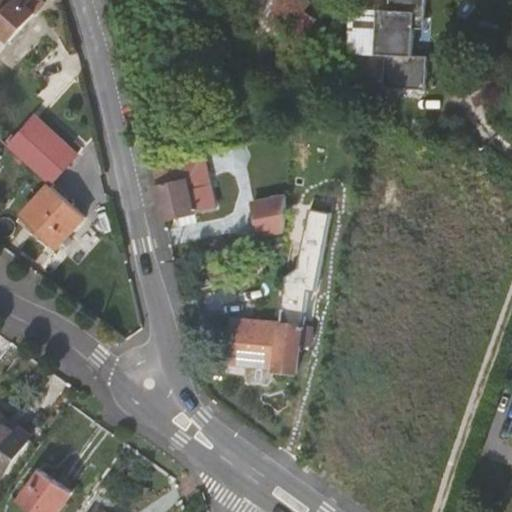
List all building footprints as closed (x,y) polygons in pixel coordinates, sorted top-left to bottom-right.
[(0,0),(0,28),(9,37),(41,0),(0,0)] [(281,0),(274,13),(283,19),(295,0),(281,0)] [(295,0),(283,19),(295,27),(311,0),(295,0)] [(429,55),(413,54),(415,19),(425,20),(425,0),(389,0),(389,8),(378,8),(376,53),(386,54),(384,88),(427,90),(429,55)] [(297,27),(302,31),(316,10),(310,7),(297,27)] [(353,52),(376,53),(378,8),(355,7),(353,52)] [(316,10),(302,31),(309,36),(322,15),(316,10)] [(48,88),(59,98),(75,81),(64,71),(48,88)] [(86,155),(40,115),(14,145),(57,182),(60,185),(86,155)] [(204,156),(152,168),(165,220),(179,217),(196,213),(217,208),(204,156)] [(63,242),(88,211),(60,185),(57,182),(30,213),(63,242)] [(294,226),(298,192),(265,196),(269,228),(294,226)] [(313,200),(301,198),(297,225),(310,227),(313,200)] [(196,213),(179,217),(181,227),(198,223),(196,213)] [(309,282),(322,283),(326,251),(313,249),(313,256),(309,282)] [(300,317),(234,311),(229,355),(295,362),(300,317)] [(141,344),(133,337),(127,347),(135,353),(141,344)] [(0,480),(3,483),(38,431),(1,405),(0,406),(0,480)] [(63,511),(79,489),(50,467),(28,499),(47,511),(63,511)]
